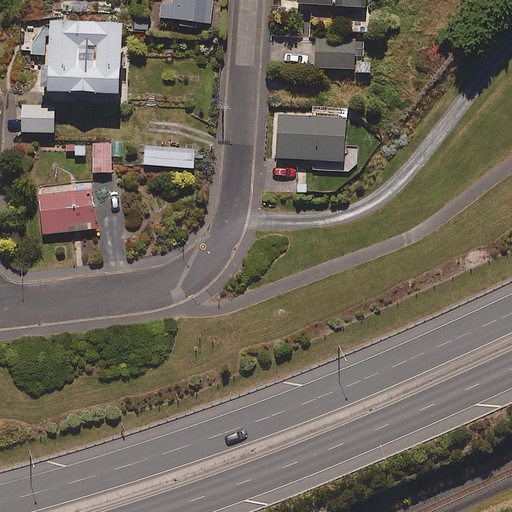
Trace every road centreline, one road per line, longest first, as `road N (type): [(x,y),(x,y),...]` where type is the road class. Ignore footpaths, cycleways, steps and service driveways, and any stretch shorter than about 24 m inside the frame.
road 1 (motorway): [(0,500),(229,430),(511,313)]
road 2 (residential): [(249,0),(235,201),(215,250),(171,283),(0,307)]
road 3 (motorway): [(511,367),(157,511)]
